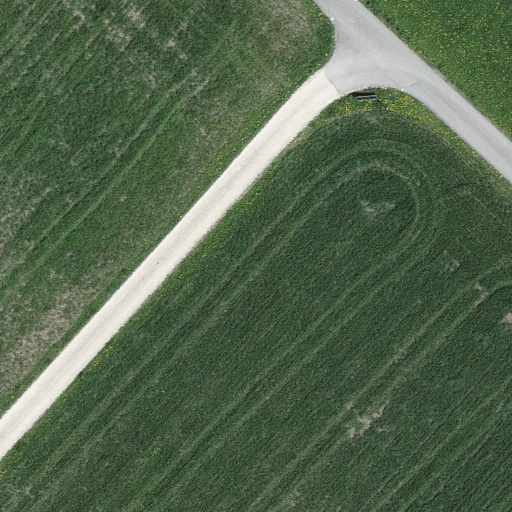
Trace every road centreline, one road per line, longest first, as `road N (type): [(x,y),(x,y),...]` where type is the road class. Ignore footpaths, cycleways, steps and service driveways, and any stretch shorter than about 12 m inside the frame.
road 1 (track): [(390,40),(0,457)]
road 2 (residential): [(346,0),(511,154)]
